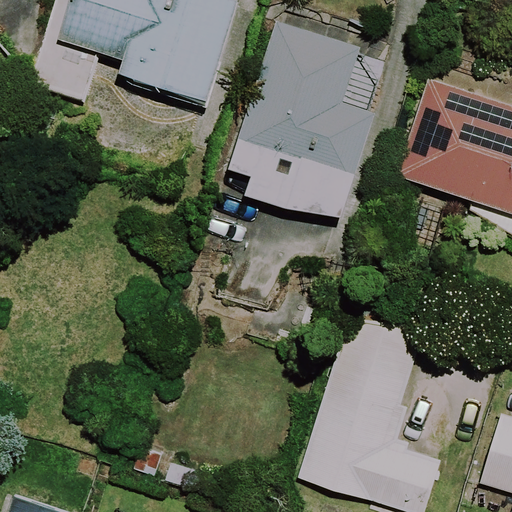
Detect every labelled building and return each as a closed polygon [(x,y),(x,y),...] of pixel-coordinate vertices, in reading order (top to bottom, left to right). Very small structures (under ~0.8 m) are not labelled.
[(235,3),(226,0),(65,0),(53,38),(122,60),(118,74),(203,102),(235,3)] [(353,48),(271,25),(224,188),(339,221),(370,114),(337,104),(353,48)] [(511,109),(425,81),(394,177),(511,215),(511,109)] [(261,275),(226,274),(226,310),(261,311),(261,275)] [(422,345),(354,325),(306,483),(403,511),(425,511),(442,455),(393,440),(422,345)] [(511,511),(511,418),(497,414),(476,483),(511,493),(511,505),(509,511),(511,511)] [(36,511),(9,503),(6,511),(36,511)]
